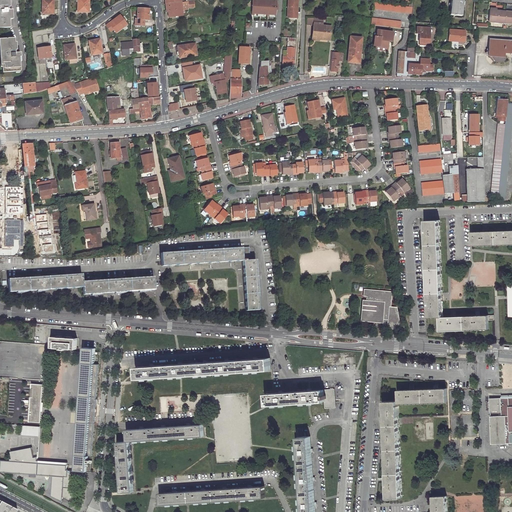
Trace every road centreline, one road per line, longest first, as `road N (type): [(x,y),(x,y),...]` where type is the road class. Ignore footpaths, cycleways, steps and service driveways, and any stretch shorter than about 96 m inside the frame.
road 1 (residential): [(206,116),(232,190),(361,179),(379,163),(371,83)]
road 2 (residential): [(109,511),(103,499),(116,320)]
road 3 (residential): [(288,335),(116,320)]
road 4 (residential): [(206,116),(306,86),(371,83)]
road 5 (residential): [(0,139),(165,126)]
road 6 (residential): [(511,354),(367,342)]
road 7 (residential): [(371,83),(511,87)]
road 8 (unknown): [(109,266),(95,133)]
road 9 (residential): [(157,2),(129,2),(75,31),(66,26),(63,0)]
road 10 (residential): [(157,2),(165,126)]
